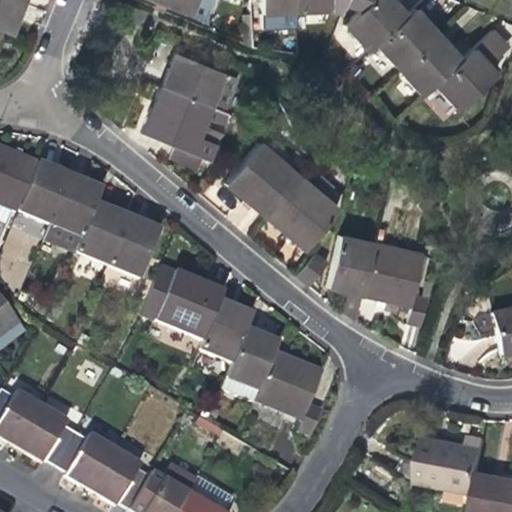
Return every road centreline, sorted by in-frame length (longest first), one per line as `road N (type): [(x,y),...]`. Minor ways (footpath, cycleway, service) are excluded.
road 1 (residential): [(27,106),(83,126),(375,365)]
road 2 (residential): [(288,511),(375,365)]
road 3 (residential): [(375,365),(448,391),(511,401)]
